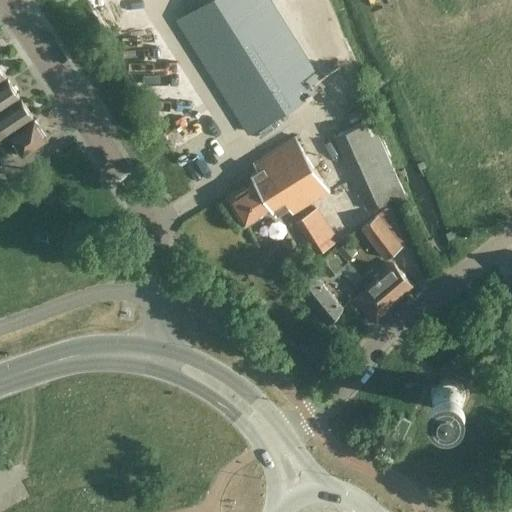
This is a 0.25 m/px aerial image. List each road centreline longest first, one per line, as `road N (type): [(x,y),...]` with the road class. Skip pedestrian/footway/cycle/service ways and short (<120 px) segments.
road 1 (residential): [(158,294),(155,245),(138,205),(2,0)]
road 2 (unclassified): [(306,418),(396,326),(511,235)]
road 3 (residential): [(0,328),(101,293),(158,294)]
road 4 (tertiary): [(283,434),(241,388),(200,361),(148,356)]
road 5 (tertiary): [(148,356),(61,359),(0,381)]
road 6 (tertiary): [(148,356),(217,402),(262,448)]
